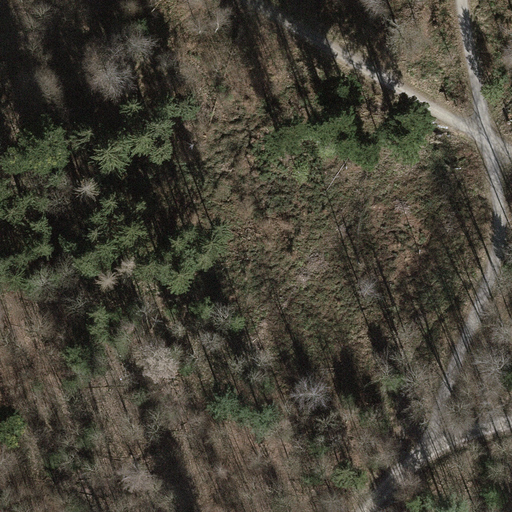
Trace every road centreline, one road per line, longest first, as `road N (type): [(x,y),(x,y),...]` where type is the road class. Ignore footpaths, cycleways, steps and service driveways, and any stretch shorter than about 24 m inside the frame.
road 1 (track): [(464,0),(502,235),(425,449)]
road 2 (track): [(250,0),(511,151)]
